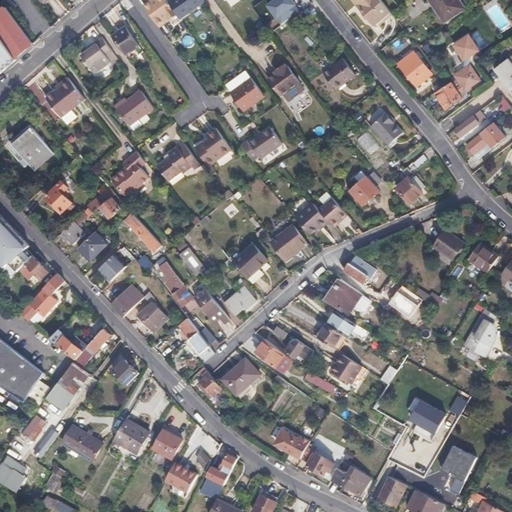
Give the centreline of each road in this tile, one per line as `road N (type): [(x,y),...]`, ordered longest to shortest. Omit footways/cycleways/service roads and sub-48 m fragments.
road 1 (residential): [(0,201),(234,447),(346,511)]
road 2 (residential): [(211,364),(328,260),(472,193)]
road 3 (residential): [(472,193),(324,0)]
road 4 (residential): [(107,0),(0,92)]
